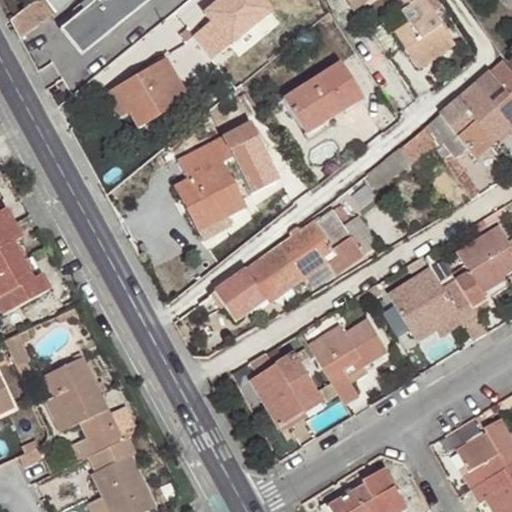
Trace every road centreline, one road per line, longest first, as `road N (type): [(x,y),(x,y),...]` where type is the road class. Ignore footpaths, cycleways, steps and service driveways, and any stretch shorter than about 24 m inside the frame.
road 1 (residential): [(143,329),(482,62),(441,0)]
road 2 (residential): [(175,386),(511,185)]
road 3 (tertiary): [(0,63),(143,329)]
road 4 (residential): [(398,413),(244,511)]
road 5 (tertiary): [(175,386),(244,511)]
road 6 (residential): [(511,347),(398,413)]
